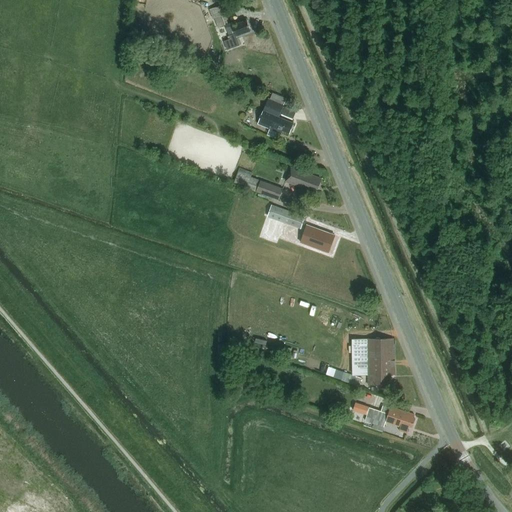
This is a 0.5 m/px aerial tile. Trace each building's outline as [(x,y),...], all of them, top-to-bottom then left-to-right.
[(216,8),(210,11),(213,19),(215,18),(219,27),(226,24),(231,37),(227,39),(223,40),(227,49),(239,45),(236,36),(250,30),(247,22),(233,27),(232,24),(229,25),(222,6),(216,8)] [(289,134),(293,124),(279,118),(284,105),(268,99),(258,125),(281,133),(282,131),(289,134)] [(317,190),(321,180),(312,177),(312,176),(291,168),(286,181),(304,188),(307,187),(317,190)] [(257,192),(261,182),(239,173),(235,184),(257,192)] [(261,182),(257,192),(279,201),(283,190),(261,182)] [(273,205),(269,216),(302,228),(305,217),(299,215),(273,205)] [(306,225),(306,227),(300,243),(329,253),(335,235),(309,226),(306,225)] [(390,375),(394,375),(393,339),(367,339),(368,374),(368,375),(368,384),(378,384),(378,387),(390,387),(390,375)] [(356,402),(353,411),(366,415),(369,407),(356,402)] [(413,427),(415,419),(413,419),(414,415),(390,406),(390,408),(382,405),(381,410),(370,407),(365,421),(384,427),(386,422),(400,427),(399,431),(407,433),(410,426),(413,427)]
